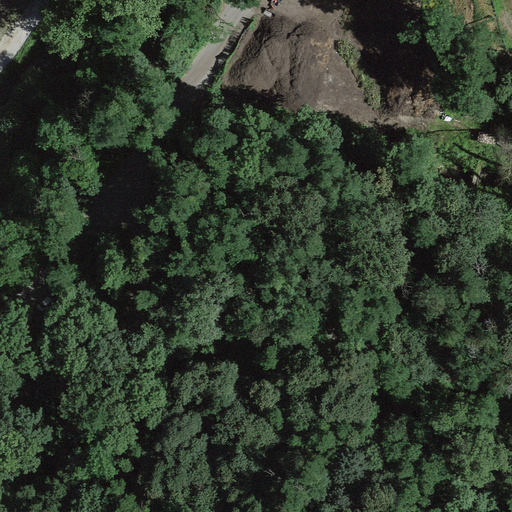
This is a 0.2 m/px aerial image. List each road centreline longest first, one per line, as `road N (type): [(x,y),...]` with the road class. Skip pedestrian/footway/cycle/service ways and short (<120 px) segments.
road 1 (track): [(511,391),(333,342),(243,347),(168,392),(142,381),(128,351),(143,268),(140,217),(124,184)]
road 2 (unclassified): [(0,320),(124,184),(244,0)]
